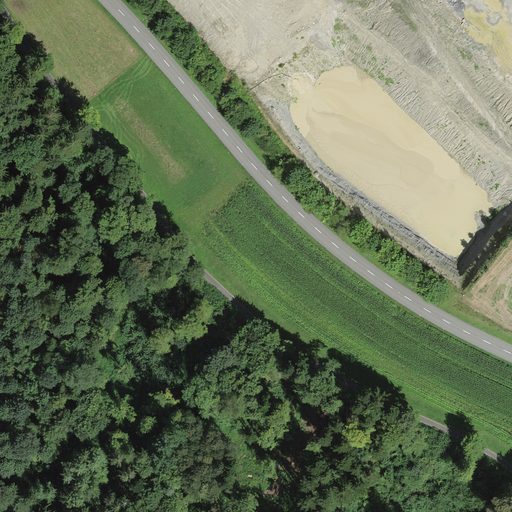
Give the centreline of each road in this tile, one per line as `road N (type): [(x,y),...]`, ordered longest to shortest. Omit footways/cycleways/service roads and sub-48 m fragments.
road 1 (track): [(511,468),(292,348),(209,275),(0,5)]
road 2 (tertiary): [(511,353),(382,284),(320,235),(108,0)]
